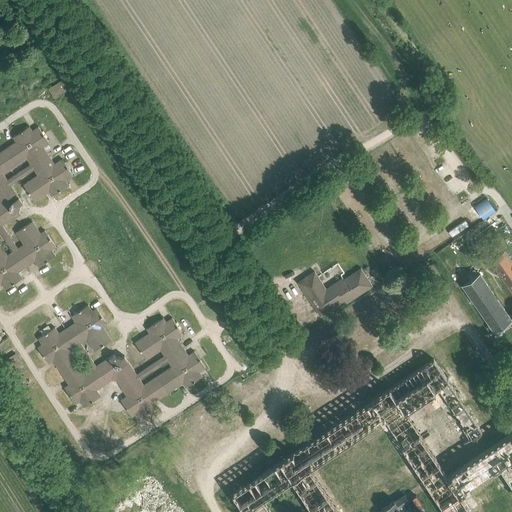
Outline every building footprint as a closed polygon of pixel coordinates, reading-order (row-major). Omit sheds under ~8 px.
[(49,89),(55,98),(71,87),(65,78),(49,89)] [(73,175),(62,159),(54,164),(43,147),(49,143),(38,126),(32,130),(29,126),(13,137),(16,141),(0,151),(0,283),(2,283),(6,289),(22,278),(18,272),(35,260),(39,267),(56,256),(51,249),(56,246),(45,230),(40,233),(32,221),(23,227),(16,232),(24,244),(18,248),(2,225),(21,212),(19,209),(20,204),(23,203),(10,184),(34,168),(38,175),(23,184),(30,194),(34,201),(49,191),(52,196),(68,185),(65,180),(73,175)] [(490,261),(511,292),(511,261),(505,250),(490,261)] [(375,267),(369,271),(376,281),(381,277),(375,267)] [(328,291),(314,271),(298,282),(321,316),(345,300),(346,303),(372,285),(361,268),(343,280),(343,281),(328,291)] [(462,285),(494,331),(511,319),(480,273),(462,285)] [(209,292),(215,302),(231,291),(225,281),(209,292)] [(95,350),(102,346),(111,339),(103,327),(108,324),(97,308),(92,311),(88,305),(72,315),(76,322),(59,333),(55,327),(38,338),(42,344),(38,347),(49,363),(53,360),(69,384),(64,387),(75,403),(80,400),(84,406),(101,396),(96,389),(112,379),(117,380),(127,396),(121,400),(132,416),(138,412),(141,417),(158,406),(155,401),(183,382),(186,387),(202,376),(199,371),(205,367),(194,351),(188,355),(177,338),(183,334),(172,317),(166,322),(163,317),(147,328),(150,333),(135,342),(136,343),(146,358),(146,359),(161,349),(165,355),(137,374),(124,356),(121,357),(116,356),(115,354),(96,366),(80,342),(87,338),(95,350)] [(6,359),(17,375),(26,369),(15,353),(6,359)] [(298,449),(280,461),(269,468),(233,493),(246,511),(245,511),(271,511),(262,499),(291,479),(314,511),(408,511),(412,510),(407,502),(430,487),(446,511),(472,511),(479,507),(467,489),(501,466),(511,482),(511,432),(448,476),(409,417),(423,407),(428,416),(441,407),(464,443),(482,431),(433,358),(424,365),(390,388),(389,388),(372,400),(349,415),(320,434),(320,435),(298,450),(298,449)] [(472,371),(478,380),(487,373),(482,365),(472,371)]
